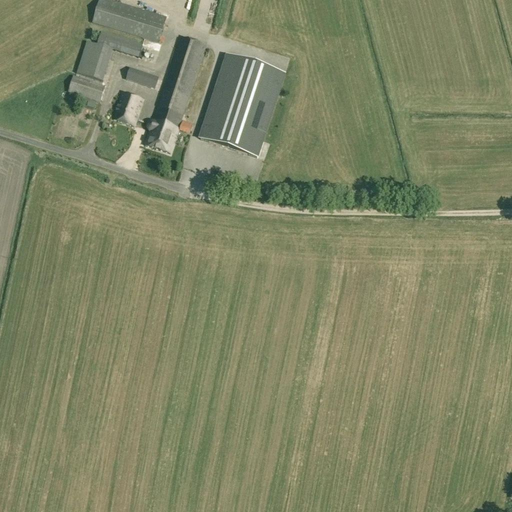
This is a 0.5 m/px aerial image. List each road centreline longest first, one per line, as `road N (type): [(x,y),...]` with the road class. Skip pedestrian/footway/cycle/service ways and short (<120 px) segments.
road 1 (track): [(511,211),(312,212),(195,197)]
road 2 (unclassified): [(195,197),(0,134)]
